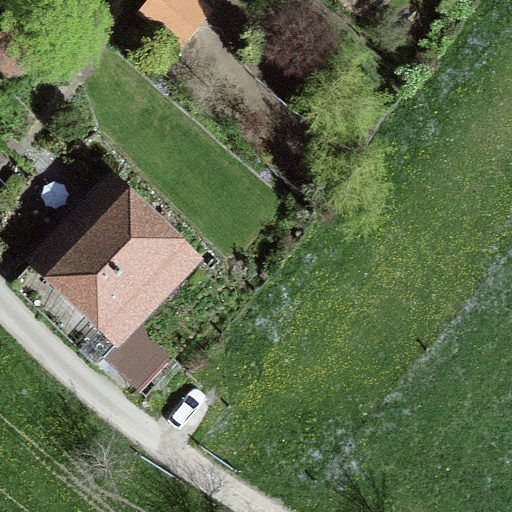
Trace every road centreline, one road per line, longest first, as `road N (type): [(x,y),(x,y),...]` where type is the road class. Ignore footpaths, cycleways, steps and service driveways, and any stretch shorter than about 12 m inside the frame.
road 1 (unclassified): [(0,297),(82,378),(161,440)]
road 2 (track): [(269,511),(161,440)]
